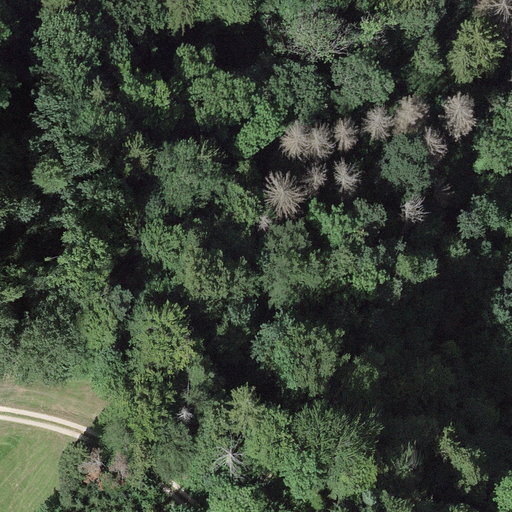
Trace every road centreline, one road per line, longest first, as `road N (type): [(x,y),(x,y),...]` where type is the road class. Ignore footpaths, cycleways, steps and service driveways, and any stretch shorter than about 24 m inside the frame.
road 1 (track): [(195,511),(124,450),(20,413)]
road 2 (track): [(511,83),(364,96)]
